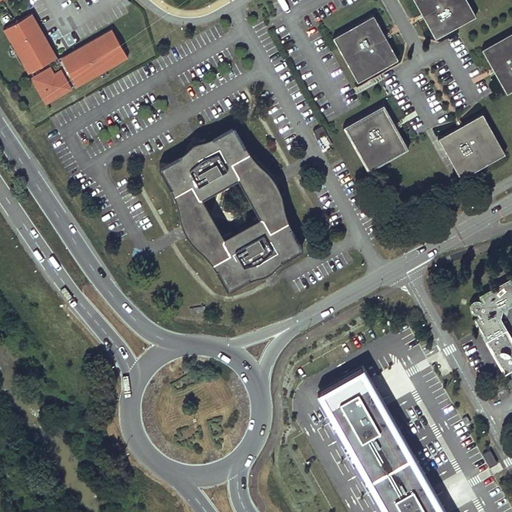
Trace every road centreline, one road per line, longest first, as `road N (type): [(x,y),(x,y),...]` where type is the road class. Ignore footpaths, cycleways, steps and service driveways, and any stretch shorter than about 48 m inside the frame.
road 1 (trunk): [(186,344),(131,319),(0,132)]
road 2 (trunk): [(0,191),(120,353),(131,387)]
road 3 (residential): [(511,460),(401,265)]
road 4 (tertiary): [(511,203),(401,265)]
